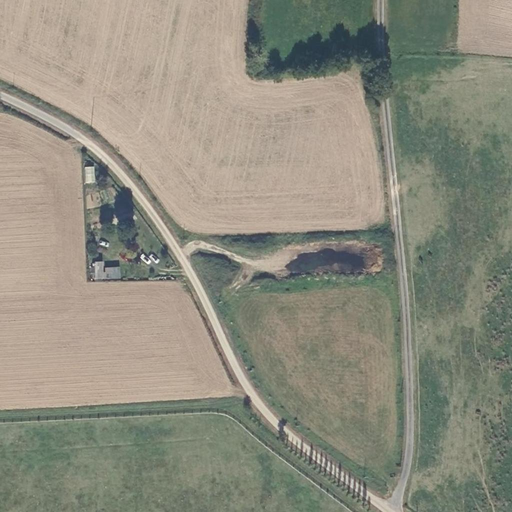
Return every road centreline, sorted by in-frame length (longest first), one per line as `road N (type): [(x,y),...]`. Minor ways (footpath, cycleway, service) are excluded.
road 1 (unclassified): [(0,93),(85,141),(115,168),(194,278),(249,391),(289,436),(389,511)]
road 2 (unclassified): [(390,511),(410,441),(380,0)]
